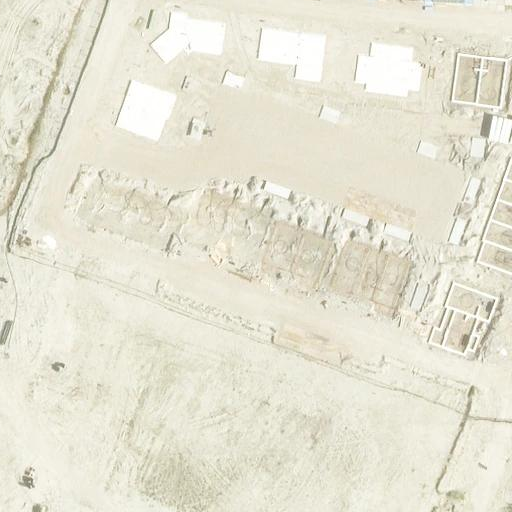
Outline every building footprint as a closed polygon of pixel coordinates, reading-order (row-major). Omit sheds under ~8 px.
[(168,30),(149,46),(165,66),(188,46),(190,46),(184,29),(186,19),(187,19),(187,15),(170,13),(168,30)] [(186,19),(184,29),(190,46),(188,46),(191,53),(221,57),(225,24),(187,19),(186,19)] [(261,29),(257,62),(296,67),(297,67),(301,34),(300,34),(261,29)] [(296,67),(294,80),(320,84),(326,37),(300,34),(301,34),(297,67),(296,67)] [(358,56),(354,84),(365,86),(365,93),(386,96),(392,46),(371,43),(369,57),(358,56)] [(392,46),(386,96),(407,98),(408,91),(419,93),(423,64),(416,64),(412,63),(413,49),(392,46)] [(0,77),(0,91),(16,98),(21,86),(46,95),(56,69),(42,64),(44,59),(29,54),(27,59),(11,53),(2,78),(0,77)] [(458,55),(452,103),(476,106),(477,106),(483,58),(458,55)] [(476,106),(476,107),(501,110),(508,61),(490,59),(483,58),(477,106),(476,106)] [(227,72),(222,85),(231,88),(236,75),(227,72)] [(236,75),(231,88),(240,91),(245,79),(236,75)] [(187,78),(182,91),(192,94),(196,81),(187,78)] [(125,98),(122,105),(166,120),(166,121),(169,122),(177,97),(130,81),(124,98),(125,98)] [(1,103),(0,104),(0,126),(27,136),(31,137),(38,116),(1,103)] [(122,105),(114,128),(158,144),(166,121),(166,120),(122,105)] [(324,107),(319,119),(328,123),(332,110),(324,107)] [(332,110),(328,123),(337,126),(342,113),(332,110)] [(193,119),(190,129),(203,133),(206,124),(193,119)] [(0,126),(0,149),(20,157),(20,156),(23,157),(27,146),(24,145),(27,136),(0,126)] [(190,129),(187,137),(200,142),(203,133),(190,129)] [(472,138),(471,148),(484,150),(486,140),(472,138)] [(421,142),(417,154),(426,157),(430,145),(421,142)] [(430,145),(426,157),(435,161),(439,148),(430,145)] [(471,148),(470,158),(483,159),(484,150),(471,148)] [(0,149),(0,173),(12,178),(20,157),(0,149)] [(511,159),(503,182),(504,182),(504,181),(511,183),(511,159)] [(120,161),(117,171),(129,175),(132,165),(120,161)] [(132,165),(129,175),(142,179),(145,170),(132,165)] [(225,167),(221,176),(234,181),(237,171),(225,167)] [(237,171),(234,181),(246,185),(250,176),(237,171)] [(0,173),(0,197),(5,199),(8,189),(11,191),(15,179),(12,178),(0,173)] [(160,175),(156,184),(169,189),(172,179),(160,175)] [(472,178),(467,191),(477,194),(481,182),(472,178)] [(504,182),(497,201),(511,206),(511,183),(504,181),(504,182)] [(266,182),(263,191),(275,196),(279,186),(266,182)] [(82,204),(78,217),(82,219),(81,221),(109,231),(122,195),(121,194),(94,185),(86,206),(82,204)] [(279,186),(275,196),(288,200),(291,191),(279,186)] [(467,191),(463,203),(472,206),(477,194),(467,191)] [(122,195),(109,231),(136,241),(149,204),(150,204),(151,202),(122,192),(121,194),(122,195)] [(205,192),(189,239),(206,245),(206,244),(210,246),(226,202),(227,203),(228,200),(205,192)] [(0,197),(0,220),(1,221),(9,200),(0,197)] [(511,206),(497,201),(490,222),(511,229),(511,206)] [(226,202),(210,246),(231,253),(246,210),(245,209),(227,203),(226,202)] [(149,204),(136,241),(164,251),(177,214),(150,204),(149,204)] [(246,210),(231,253),(252,261),(268,215),(246,207),(245,209),(246,210)] [(345,210),(342,219),(354,224),(357,214),(345,210)] [(357,214),(354,224),(367,228),(370,219),(357,214)] [(457,219),(453,231),(462,235),(467,222),(457,219)] [(511,229),(490,222),(482,243),(484,243),(511,252),(511,229)] [(387,225),(383,234),(396,238),(399,229),(387,225)] [(277,226),(263,265),(291,275),(305,236),(277,226)] [(399,229),(396,238),(408,243),(412,233),(399,229)] [(453,231),(448,244),(458,247),(462,235),(453,231)] [(305,236),(291,275),(320,285),(333,246),(305,236)] [(347,243),(331,289),(352,296),(368,253),(369,253),(369,251),(347,243)] [(484,243),(477,264),(511,276),(511,252),(484,243)] [(63,263),(57,280),(85,290),(96,258),(68,248),(67,250),(63,249),(59,262),(63,263)] [(368,253),(352,296),(372,304),(388,260),(387,260),(369,253),(368,253)] [(388,260),(372,304),(394,311),(410,265),(388,257),(387,260),(388,260)] [(96,258),(85,290),(112,300),(123,267),(96,258)] [(123,267),(112,300),(140,310),(152,277),(123,267)] [(419,284),(414,297),(424,300),(428,288),(419,284)] [(454,284),(445,309),(448,310),(448,309),(479,320),(479,321),(489,324),(498,300),(454,284)] [(166,296),(164,302),(179,308),(181,302),(166,296)] [(414,297),(411,308),(420,312),(424,300),(414,297)] [(163,302),(149,342),(170,349),(184,310),(163,302)] [(64,308),(61,318),(73,322),(77,313),(64,308)] [(434,329),(429,345),(466,358),(479,321),(479,320),(448,309),(448,310),(440,331),(434,329)] [(184,310),(170,349),(191,356),(205,317),(184,310)] [(77,313),(73,322),(86,326),(89,317),(77,313)] [(205,317),(191,356),(212,364),(226,325),(205,317)] [(43,319),(36,338),(75,352),(82,332),(43,319)] [(104,322),(101,332),(113,336),(117,327),(104,322)] [(240,323),(238,329),(253,334),(256,328),(240,323)] [(237,328),(226,361),(254,371),(265,338),(253,334),(238,329),(237,328)] [(280,336),(278,342),(293,348),(295,342),(280,336)] [(36,338),(30,356),(69,370),(75,352),(36,338)] [(265,338),(254,371),(282,380),(294,348),(293,348),(278,342),(265,338)] [(115,353),(111,364),(118,367),(122,356),(115,353)] [(305,353),(291,392),(312,399),(326,360),(305,353)] [(30,356),(23,375),(62,389),(69,370),(30,356)] [(326,360),(312,399),(333,407),(346,367),(326,360)] [(354,363),(352,369),(367,374),(369,368),(354,363)] [(346,367),(333,407),(354,414),(368,375),(346,367)] [(100,369),(97,380),(104,382),(108,371),(100,369)] [(147,375),(144,385),(156,389),(160,380),(147,375)] [(428,375),(415,412),(439,421),(445,404),(451,389),(452,384),(428,375)] [(97,380),(93,391),(100,393),(104,382),(97,380)] [(160,380),(156,389),(169,393),(172,384),(160,380)] [(379,387),(374,399),(384,402),(388,390),(379,387)] [(451,389),(445,404),(452,406),(457,391),(451,389)] [(189,390),(185,399),(198,404),(201,394),(189,390)] [(16,394),(10,413),(49,427),(55,408),(16,394)] [(201,394),(198,404),(210,408),(214,399),(201,394)] [(374,399),(370,411),(379,415),(384,402),(374,399)] [(410,410),(401,435),(442,449),(450,425),(410,410)] [(10,413),(3,431),(42,445),(49,427),(10,413)] [(268,418),(264,427),(277,432),(280,422),(268,418)] [(280,422),(277,432),(289,436),(292,427),(280,422)] [(80,425),(77,437),(84,439),(88,428),(80,425)] [(3,431),(0,440),(0,451),(26,461),(36,464),(42,445),(3,431)] [(309,433),(306,442),(318,446),(322,437),(309,433)] [(77,437),(73,448),(80,450),(84,439),(77,437)] [(322,437),(318,446),(331,451),(334,442),(322,437)] [(70,455),(66,466),(74,469),(78,457),(70,455)] [(103,458),(100,467),(112,471),(115,462),(103,458)] [(354,458),(349,470),(359,473),(363,461),(354,458)] [(26,461),(22,473),(31,477),(36,464),(26,461)] [(392,461),(385,483),(424,496),(432,475),(392,461)] [(115,462),(112,471),(124,476),(128,466),(115,462)] [(349,470),(345,482),(354,486),(359,473),(349,470)] [(145,472),(141,482),(154,486),(157,477),(145,472)] [(0,511),(12,511),(19,495),(5,490),(10,477),(0,473),(0,511)] [(61,473),(57,486),(67,489),(71,476),(61,473)] [(157,477),(154,486),(166,490),(169,481),(157,477)] [(385,483),(378,503),(403,511),(418,511),(424,496),(385,483)] [(81,491),(73,511),(97,511),(102,499),(81,491)] [(19,495),(12,511),(44,511),(47,505),(19,495)] [(217,498),(214,507),(226,511),(230,503),(217,498)] [(339,498),(335,511),(338,511),(344,511),(349,501),(339,498)] [(102,499),(97,511),(120,511),(123,506),(102,499)] [(230,503),(226,511),(240,511),(242,507),(230,503)] [(403,511),(378,503),(374,511),(403,511)]
